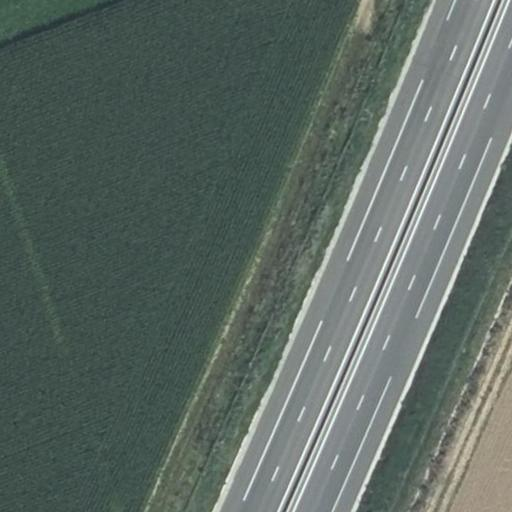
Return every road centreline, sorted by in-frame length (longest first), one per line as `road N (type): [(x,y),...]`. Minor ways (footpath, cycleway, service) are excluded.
road 1 (track): [(149,511),(367,0)]
road 2 (motorway): [(467,0),(251,511)]
road 3 (motorway): [(305,511),(511,17)]
road 4 (track): [(435,511),(511,334)]
